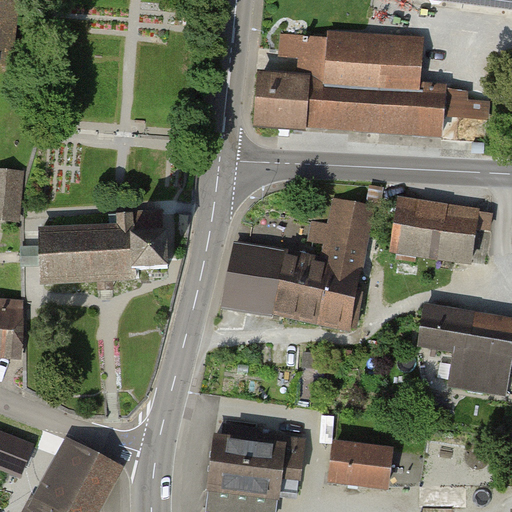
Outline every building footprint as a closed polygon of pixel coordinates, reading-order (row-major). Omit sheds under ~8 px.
[(18,0),(0,0),(0,65),(12,66),(18,0)] [(262,76),(259,125),(305,129),(305,125),(444,135),(445,117),(487,119),(488,103),(466,101),(466,91),(420,89),(425,26),(331,20),(329,40),(284,36),(282,57),(303,58),(301,79),(262,76)] [(20,174),(0,172),(0,216),(16,218),(20,174)] [(335,237),(363,243),(370,207),(342,202),(337,225),(314,221),(310,242),(333,246),(335,237)] [(401,202),(394,250),(472,261),(477,229),(489,231),(491,215),(401,202)] [(44,265),(44,282),(106,279),(137,278),(137,271),(169,269),(167,232),(164,232),(163,213),(119,215),(119,222),(112,223),(112,228),(42,231),(43,249),(40,249),(40,252),(44,253),(44,262),(40,263),(40,266),(44,265)] [(333,246),(329,266),(319,322),(354,329),(358,306),(352,305),(363,243),(335,237),(333,246)] [(236,247),(224,303),(319,322),(329,266),(236,247)] [(0,309),(0,357),(25,359),(26,311),(0,309)] [(511,323),(427,309),(421,344),(456,350),(450,384),(507,393),(511,365),(511,323)] [(215,438),(210,488),(279,496),(280,492),(299,495),(305,441),(285,439),(284,446),(258,443),(259,431),(226,427),(224,439),(215,438)] [(32,447),(0,434),(0,466),(21,475),(32,447)] [(95,511),(119,469),(67,442),(31,509),(37,511),(95,511)] [(336,445),(331,481),(387,489),(392,453),(336,445)]
